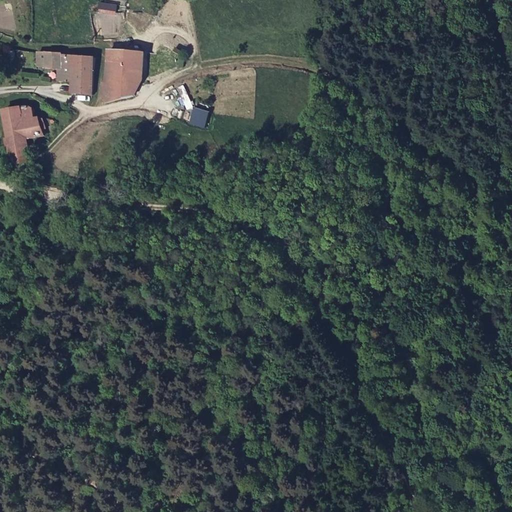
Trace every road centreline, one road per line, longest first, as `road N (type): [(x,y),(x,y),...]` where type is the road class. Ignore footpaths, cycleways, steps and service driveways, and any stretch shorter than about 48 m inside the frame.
road 1 (track): [(0,195),(12,186),(75,209),(166,192),(239,232),(320,332),(394,486),(418,489),(428,511)]
road 2 (track): [(87,111),(137,101),(195,66),(271,60),(309,68)]
road 3 (track): [(0,90),(40,90),(87,111),(12,186)]
road 4 (track): [(139,511),(108,469),(0,423)]
road 5 (track): [(87,111),(102,56),(0,38)]
